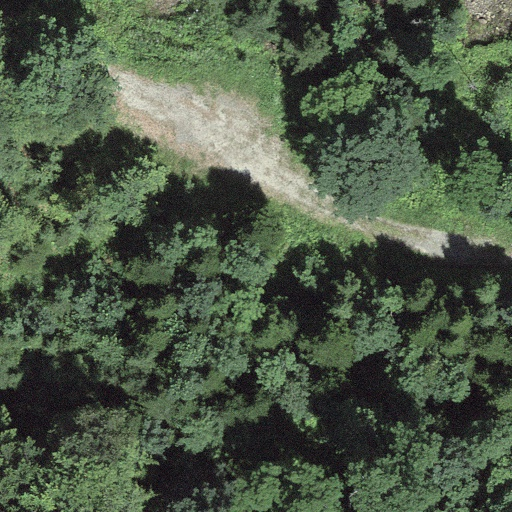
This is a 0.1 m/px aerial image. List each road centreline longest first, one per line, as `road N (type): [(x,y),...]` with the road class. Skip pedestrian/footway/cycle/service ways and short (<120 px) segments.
road 1 (track): [(0,44),(241,143),(344,202),(420,233),(511,243)]
road 2 (track): [(0,299),(241,143)]
